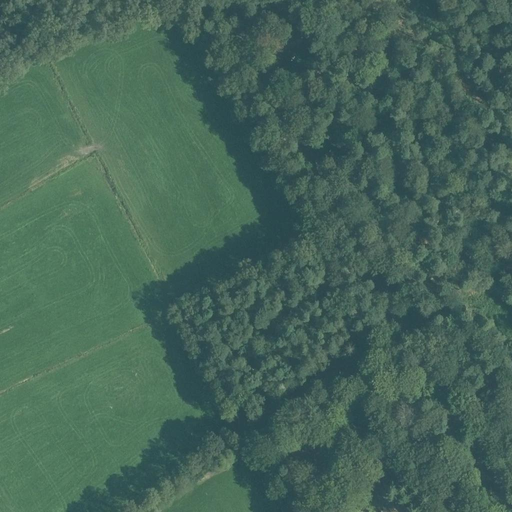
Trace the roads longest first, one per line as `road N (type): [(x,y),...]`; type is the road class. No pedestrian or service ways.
road 1 (tertiary): [(511,508),(218,0)]
road 2 (track): [(396,307),(256,421),(240,444)]
